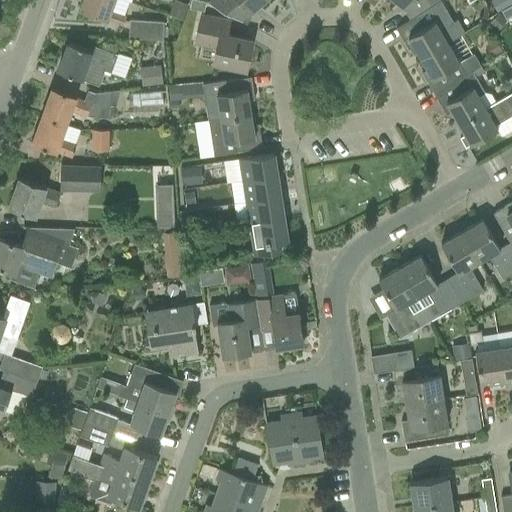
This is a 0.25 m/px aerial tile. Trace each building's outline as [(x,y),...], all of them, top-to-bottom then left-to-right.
[(114,0),(83,0),(80,9),(123,25),(126,16),(111,10),(114,0)] [(191,0),(190,8),(203,11),(205,2),(197,0),(191,0)] [(251,12),(264,0),(209,0),(208,1),(247,24),(252,14),(251,12)] [(395,0),(406,8),(405,10),(412,19),(432,6),(441,0),(440,0),(395,0)] [(414,46),(421,59),(448,42),(465,32),(457,19),(453,21),(441,0),(432,6),(412,19),(396,28),(409,49),(414,46)] [(506,18),(511,14),(511,1),(501,8),(506,18)] [(183,20),(187,9),(173,4),(169,15),(183,20)] [(497,30),(507,21),(499,13),(490,22),(497,30)] [(213,63),(246,70),(252,40),(228,35),(231,21),(202,14),(196,43),(217,47),(213,63)] [(163,39),(164,21),(131,19),(130,37),(163,39)] [(502,51),(496,40),(486,45),(492,56),(502,51)] [(94,45),(92,51),(68,42),(58,70),(99,85),(104,69),(111,72),(118,54),(94,45)] [(459,62),(448,42),(421,59),(427,69),(422,72),(435,94),(456,81),(472,71),(481,66),(474,53),(459,62)] [(161,64),(140,67),(142,86),(163,84),(161,64)] [(484,72),(481,66),(472,71),(476,77),(484,72)] [(452,112),(458,124),(496,101),(491,93),(486,92),(476,77),(472,71),(456,81),(435,94),(447,115),(452,112)] [(203,85),(208,120),(250,113),(249,100),(254,99),(251,78),(203,85)] [(167,87),(168,101),(169,109),(178,109),(178,101),(182,100),(181,86),(167,87)] [(77,96),(52,87),(42,115),(67,124),(71,111),(86,117),(87,115),(109,117),(111,105),(116,105),(119,90),(113,90),(95,93),(88,90),(84,100),(76,97),(77,96)] [(167,102),(166,89),(128,91),(128,104),(167,102)] [(496,102),(496,101),(458,124),(465,135),(460,138),(466,148),(498,129),(496,126),(511,115),(511,91),(511,92),(496,102)] [(253,126),(250,113),(208,120),(214,156),(262,147),(259,125),(253,126)] [(67,124),(42,115),(31,143),(58,153),(58,152),(71,157),(76,143),(61,138),(67,124)] [(109,150),(109,130),(92,130),(92,149),(109,150)] [(277,175),(274,153),(240,158),(243,180),(277,175)] [(100,190),(101,165),(61,164),(60,189),(100,190)] [(196,183),(195,167),(180,168),(182,185),(196,183)] [(246,201),(280,196),(277,175),(243,180),(246,201)] [(46,187),(19,177),(8,207),(35,217),(41,200),(55,205),(60,193),(46,188),(46,187)] [(157,224),(174,223),(172,178),(155,179),(157,224)] [(194,191),(184,192),(185,204),(196,203),(194,191)] [(280,196),(246,201),(250,222),(283,217),(280,196)] [(511,201),(493,213),(510,242),(511,245),(511,201)] [(187,215),(187,216),(189,230),(190,231),(206,229),(203,213),(187,215)] [(255,255),(281,251),(281,250),(274,251),(273,247),(261,249),(261,244),(287,241),(284,217),(283,217),(250,222),(255,255)] [(511,273),(511,245),(510,242),(500,248),(483,219),(461,231),(479,262),(490,256),(503,279),(511,273)] [(181,226),(164,228),(167,277),(184,275),(181,226)] [(28,227),(21,246),(0,238),(0,268),(14,274),(19,262),(50,274),(55,261),(63,242),(68,244),(73,228),(28,227)] [(459,272),(448,279),(462,302),(483,290),(470,267),(479,262),(461,231),(441,243),(459,272)] [(421,255),(399,267),(430,320),(439,314),(440,315),(462,302),(448,279),(438,285),(421,255)] [(251,263),(252,276),(271,274),(269,261),(251,263)] [(297,261),(291,261),(288,265),(289,270),(293,273),(298,273),(301,268),(300,263),(297,261)] [(225,267),(227,283),(251,280),(248,263),(225,267)] [(200,283),(223,278),(220,266),(198,271),(200,283)] [(420,326),(420,325),(430,320),(399,267),(379,279),(396,308),(385,314),(399,338),(420,326)] [(198,273),(183,276),(186,297),(202,294),(198,273)] [(256,299),(260,325),(261,330),(273,328),(276,348),(304,344),(296,292),(256,299)] [(223,356),(251,352),(247,327),(260,325),(256,299),(228,303),(226,304),(226,302),(209,305),(212,323),(217,322),(223,356)] [(2,317),(0,316),(0,335),(1,332),(17,338),(27,308),(8,301),(2,317)] [(172,357),(173,356),(180,355),(181,355),(184,355),(198,352),(194,327),(196,327),(195,324),(207,322),(204,301),(144,311),(151,348),(170,344),(171,351),(172,357)] [(55,339),(61,342),(67,340),(70,333),(68,327),(61,324),(55,327),(52,333),(55,339)] [(469,333),(471,345),(483,343),(481,331),(469,333)] [(469,343),(451,346),(453,359),(471,357),(469,343)] [(511,345),(499,347),(504,381),(511,380),(511,345)] [(504,381),(499,347),(475,351),(480,379),(488,378),(489,384),(504,381)] [(374,373),(393,370),(413,367),(411,351),(371,357),(374,373)] [(0,364),(0,368),(4,370),(25,377),(37,382),(43,367),(4,353),(0,364)] [(460,360),(462,371),(473,369),(472,358),(460,360)] [(127,398),(172,414),(175,406),(171,405),(176,392),(163,387),(167,375),(167,376),(168,374),(134,362),(126,386),(121,384),(117,395),(127,398)] [(413,367),(393,370),(397,391),(404,390),(406,404),(443,398),(438,363),(413,367)] [(20,390),(28,392),(33,394),(37,382),(25,377),(20,390)] [(0,412),(3,413),(12,388),(0,383),(0,412)] [(465,409),(478,407),(476,396),(463,398),(465,409)] [(130,423),(161,434),(165,421),(169,422),(172,414),(127,398),(123,408),(134,411),(130,423)] [(405,441),(449,434),(443,398),(406,404),(408,420),(401,421),(405,441)] [(90,407),(85,422),(113,432),(118,417),(90,407)] [(87,412),(74,408),(69,425),(81,429),(87,412)] [(291,414),(298,459),(323,455),(317,416),(303,418),(302,413),(291,414)] [(272,463),(298,459),(291,414),(280,416),(281,421),(266,424),(272,463)] [(108,445),(113,432),(85,422),(80,436),(108,445)] [(101,465),(148,481),(157,457),(125,446),(120,460),(105,454),(101,465)] [(68,453),(56,450),(53,462),(49,476),(62,477),(68,453)] [(114,497),(139,506),(148,481),(101,465),(98,475),(95,474),(89,492),(91,496),(112,503),(114,497)] [(217,493),(258,507),(266,485),(220,468),(217,479),(222,480),(217,493)] [(511,511),(511,470),(509,471),(511,488),(511,494),(500,496),(502,511),(511,511)] [(415,507),(450,502),(446,476),(411,482),(415,507)] [(484,496),(494,495),(491,477),(481,479),(484,496)] [(256,511),(258,507),(217,493),(213,506),(208,504),(204,511),(256,511)] [(486,511),(496,511),(494,495),(484,496),(486,511)] [(451,511),(450,502),(415,507),(415,511),(451,511)]
